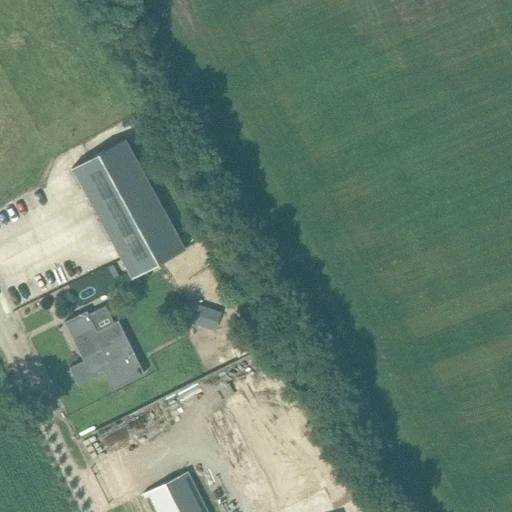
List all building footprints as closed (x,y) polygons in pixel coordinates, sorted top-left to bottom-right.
[(124,139),(71,168),(132,278),(184,249),(124,139)] [(203,305),(196,324),(214,330),(221,311),(203,305)] [(112,389),(144,373),(117,320),(96,331),(86,311),(64,321),(83,360),(69,367),(78,385),(104,372),(112,389)] [(227,406),(280,511),(324,491),(271,384),(227,406)] [(151,511),(206,511),(187,472),(142,494),(151,511)]
